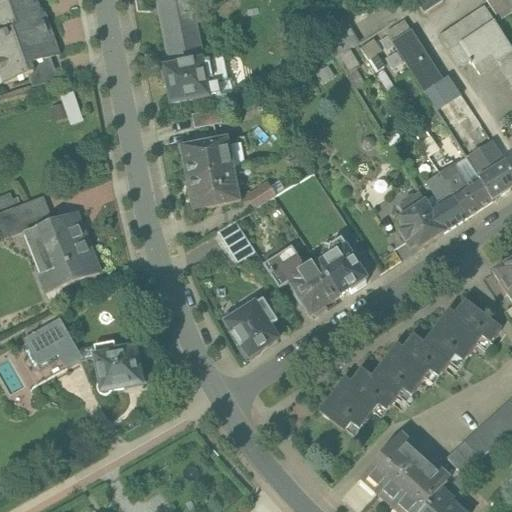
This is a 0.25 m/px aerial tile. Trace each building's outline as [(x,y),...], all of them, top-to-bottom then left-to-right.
[(0,0),(0,50),(51,33),(45,15),(41,16),(35,0),(0,0)] [(192,0),(158,0),(172,68),(184,66),(182,59),(200,55),(194,25),(197,24),(193,4),(196,3),(195,0),(193,0),(192,0)] [(442,3),(440,0),(414,0),(424,15),(442,3)] [(511,0),(487,0),(487,1),(500,21),(511,13),(511,0)] [(511,48),(486,9),(440,39),(459,68),(470,60),(479,74),(496,62),(511,51),(511,48)] [(328,20),(320,22),(325,39),(333,36),(328,20)] [(442,81),(410,32),(392,43),(424,93),(442,81)] [(51,33),(0,50),(0,74),(4,86),(30,78),(34,76),(31,68),(52,61),(46,44),(53,41),(51,33)] [(511,51),(496,62),(511,86),(511,51)] [(172,68),(165,69),(165,72),(161,73),(164,86),(168,85),(172,105),(209,98),(207,87),(213,85),(208,62),(202,63),(200,55),(182,59),(184,66),(172,68)] [(52,61),(31,68),(34,76),(30,78),(34,89),(59,82),(52,61)] [(72,126),(84,121),(73,92),(61,97),(72,126)] [(219,110),(192,116),(194,129),(222,124),(219,110)] [(228,139),(191,146),(192,148),(180,150),(186,181),(234,170),(228,139)] [(511,190),(511,173),(493,144),(467,160),(480,180),(480,181),(493,203),(511,190)] [(480,180),(467,188),(455,167),(440,176),(467,220),(493,203),(480,181),(480,180)] [(234,170),(186,181),(192,213),(241,203),(234,170)] [(314,174),(300,182),(305,190),(319,182),(314,174)] [(467,220),(440,176),(426,184),(439,205),(430,211),(445,235),(467,220)] [(247,195),(257,209),(278,196),(268,181),(247,195)] [(413,183),(406,187),(411,194),(417,190),(413,183)] [(0,214),(20,207),(14,193),(0,197),(0,214)] [(45,199),(0,216),(0,226),(6,242),(24,235),(25,236),(54,224),(45,199)] [(425,203),(399,220),(405,230),(400,234),(406,244),(412,240),(420,251),(445,235),(430,211),(425,203)] [(54,224),(25,236),(48,296),(100,276),(77,215),(54,224)] [(235,223),(217,234),(229,253),(248,242),(235,223)] [(248,242),(229,253),(236,265),(255,253),(248,242)] [(349,251),(344,255),(341,251),(318,265),(340,298),(355,289),(357,292),(368,285),(365,282),(368,280),(360,268),(361,267),(352,253),(351,254),(349,251)] [(295,253),(267,271),(280,290),(295,280),(297,283),(290,287),(293,291),(291,292),(301,306),(303,305),(311,317),(313,316),(315,319),(328,311),(326,308),(341,299),(340,298),(318,265),(308,272),(295,253)] [(511,266),(510,263),(493,274),(511,302),(511,266)] [(255,306),(227,324),(243,349),(240,351),(248,363),(259,356),(258,353),(277,342),(272,332),(280,327),(263,301),(255,307),(255,306)] [(424,345),(450,365),(455,357),(464,364),(482,340),(491,346),(502,331),(465,302),(455,316),(449,312),(424,345)] [(61,361),(41,373),(35,371),(25,353),(26,348),(26,347),(62,326),(56,315),(25,333),(30,343),(22,348),(21,347),(10,353),(16,363),(21,361),(37,388),(67,371),(61,361)] [(114,346),(78,352),(62,326),(26,347),(26,348),(25,353),(35,371),(41,373),(61,361),(67,371),(82,363),(96,360),(101,386),(99,387),(98,390),(98,392),(99,395),(101,396),(103,397),(105,398),(108,397),(110,395),(111,393),(125,391),(126,391),(128,391),(127,388),(127,386),(139,384),(140,384),(142,383),(141,381),(135,352),(129,353),(128,348),(115,350),(114,346)] [(450,365),(424,345),(414,337),(404,350),(398,345),(373,378),(397,398),(403,391),(411,398),(430,373),(439,379),(450,365)] [(397,398),(373,378),(362,370),(351,383),(346,379),(319,414),(345,433),(352,424),(360,431),(378,406),(387,413),(397,398)] [(511,400),(482,427),(498,445),(511,431),(511,400)] [(482,427),(465,444),(479,460),(480,461),(498,445),(482,427)] [(447,485),(398,440),(363,478),(365,479),(380,492),(379,493),(397,510),(398,509),(401,511),(421,511),(441,490),(442,491),(447,485)] [(465,444),(447,460),(462,476),(479,460),(465,444)] [(451,501),(442,493),(443,491),(442,491),(441,490),(421,511),(454,511),(449,507),(454,501),(452,500),(451,501)]
